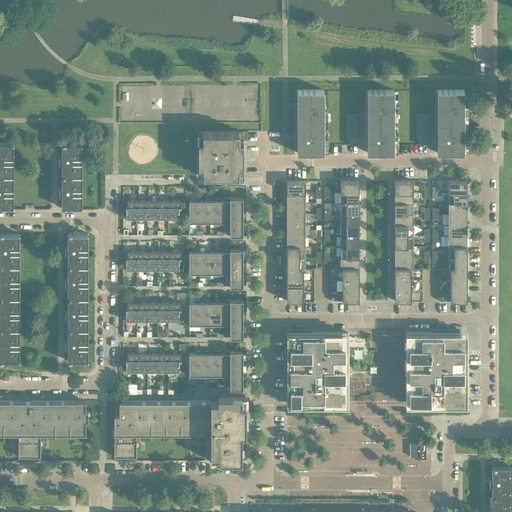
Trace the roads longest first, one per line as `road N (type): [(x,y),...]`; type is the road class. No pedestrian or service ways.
road 1 (residential): [(0,382),(102,380),(106,220)]
road 2 (residential): [(268,319),(486,319)]
road 3 (residential): [(486,162),(280,161)]
road 4 (residential): [(268,319),(267,168),(280,161)]
road 5 (residential): [(266,482),(268,319)]
road 6 (residential): [(486,162),(487,0)]
road 7 (residential): [(486,319),(486,162)]
road 8 (residential): [(97,480),(233,481)]
